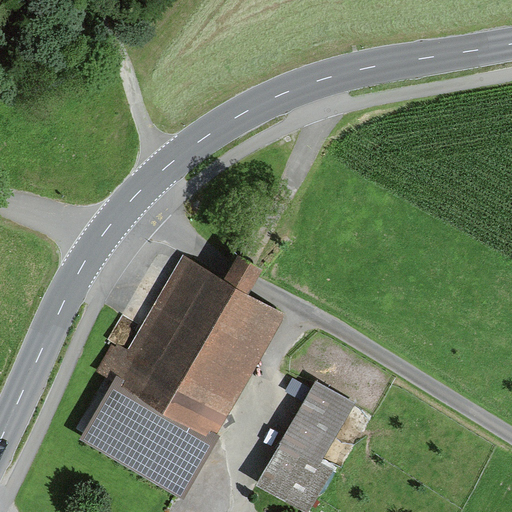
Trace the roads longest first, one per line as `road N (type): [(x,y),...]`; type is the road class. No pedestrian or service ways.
road 1 (unclassified): [(116,217),(151,223),(511,435)]
road 2 (secondary): [(116,217),(203,138),(280,95),(368,67),(511,44)]
road 3 (secondary): [(0,439),(85,260),(116,217)]
road 4 (track): [(163,169),(106,0)]
